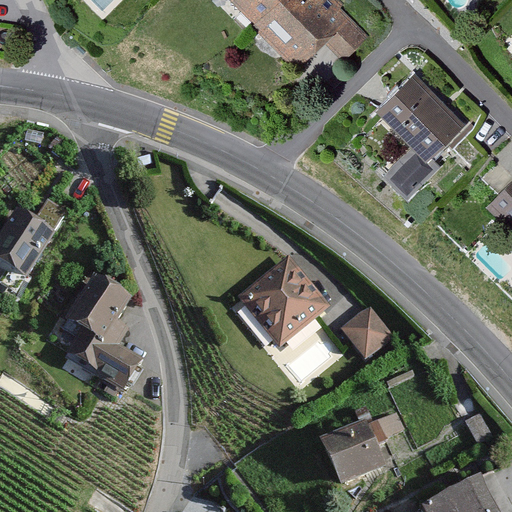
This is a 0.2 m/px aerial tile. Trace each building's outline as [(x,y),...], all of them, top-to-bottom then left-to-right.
[(338,4),(333,0),(232,0),(298,65),(326,38),(344,56),(363,37),(334,9),(338,4)] [(461,125),(415,78),(379,112),(416,151),(392,174),(411,194),(439,167),(428,157),(461,125)] [(511,186),(496,202),(511,218),(511,186)] [(33,231),(14,221),(0,245),(0,273),(23,286),(63,215),(47,206),(33,231)] [(329,310),(290,265),(245,304),(284,349),(329,310)] [(126,305),(92,285),(66,330),(80,338),(68,360),(128,395),(144,367),(119,352),(129,335),(114,326),(126,305)] [(391,338),(370,313),(344,334),(366,360),(391,338)] [(391,419),(327,449),(346,491),(387,472),(376,449),(400,438),(391,419)] [(491,437),(480,419),(435,446),(446,464),(491,437)] [(497,511),(484,486),(435,511),(497,511)]
